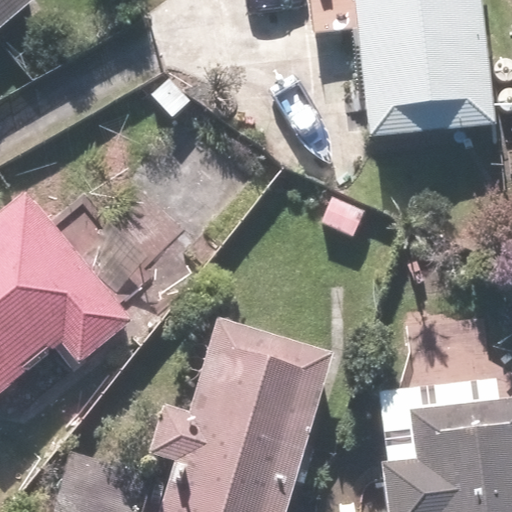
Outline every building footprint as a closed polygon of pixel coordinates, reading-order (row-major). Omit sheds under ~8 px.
[(0,0),(0,34),(36,3),(33,0),(0,0)] [(335,0),(354,153),(485,138),(467,0),(335,0)] [(0,394),(50,355),(69,378),(124,333),(100,304),(140,272),(105,230),(65,262),(17,203),(0,217),(0,394)] [(62,465),(47,511),(279,511),(324,367),(205,330),(175,427),(145,418),(124,484),(62,465)] [(482,401),(368,409),(375,511),(511,511),(511,418),(484,420),(482,401)]
